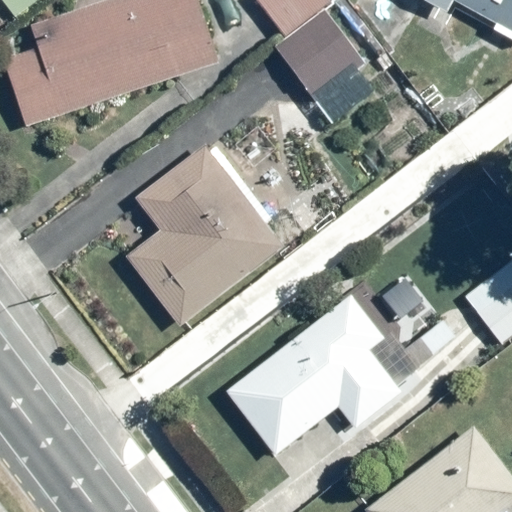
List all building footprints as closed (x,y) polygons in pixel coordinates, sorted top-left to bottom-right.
[(4,0),(16,14),(34,0),(4,0)] [(101,0),(42,20),(8,61),(29,127),(225,61),(204,0),(101,0)] [(259,0),(281,31),(327,2),(331,0),(259,0)] [(511,0),(424,0),(448,13),(454,2),(492,23),(488,30),(511,43),(511,0)] [(327,2),(281,31),(272,37),(316,101),(368,62),(327,2)] [(284,247),(205,146),(139,199),(164,231),(129,260),(182,328),(284,247)] [(423,301),(401,269),(372,289),(395,321),(423,301)] [(511,332),(511,279),(475,308),(501,341),(511,332)] [(408,343),(394,326),(383,335),(351,295),(229,392),(279,455),(340,406),(358,429),(404,392),(398,385),(458,337),(441,317),(408,343)] [(508,511),(511,509),(511,476),(472,426),(368,509),(370,511),(508,511)]
